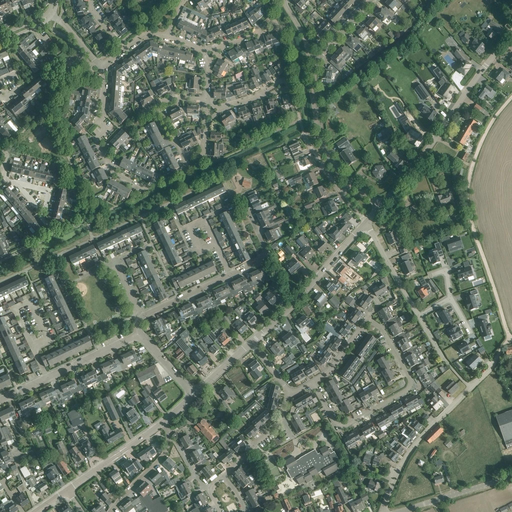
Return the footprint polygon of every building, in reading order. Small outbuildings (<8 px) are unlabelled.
[(4,0),(3,0),(0,1),(0,4),(3,11),(8,9),(10,12),(13,11),(11,8),(10,5),(7,6),(4,0)] [(18,1),(17,0),(10,0),(12,1),(9,3),(10,5),(11,8),(14,7),(13,4),(18,1)] [(204,8),(206,7),(201,0),(198,0),(196,2),(197,3),(194,5),(198,10),(200,9),(203,7),(204,8)] [(305,5),(299,0),(297,0),(295,3),(297,5),(294,8),(301,14),(304,11),(301,9),(305,5)] [(398,0),(394,0),(393,0),(388,0),(388,2),(386,0),(387,0),(386,0),(384,2),(388,6),(392,10),(395,7),(399,10),(403,5),(398,0)] [(343,1),(339,6),(347,12),(348,11),(347,10),(350,7),(343,1)] [(260,2),(253,8),(261,18),(264,15),(265,13),(262,9),(265,7),(260,2)] [(80,15),(81,16),(84,15),(83,9),(86,9),(85,6),(74,8),(74,11),(77,10),(78,16),(80,15)] [(347,12),(339,6),(336,10),(342,15),(344,13),(346,14),(347,12)] [(245,14),(252,24),(257,20),(257,21),(261,18),(253,8),(245,14)] [(398,19),(388,10),(386,13),(382,9),(379,11),(379,10),(376,13),(377,14),(384,21),(387,18),(389,21),(391,18),(393,20),(392,21),(395,23),(398,20),(397,20),(398,19)] [(121,17),(119,15),(115,10),(113,12),(109,15),(107,17),(109,19),(108,20),(110,22),(112,21),(114,23),(121,17)] [(336,10),(332,14),(339,21),(340,19),(339,18),(342,15),(336,10)] [(338,22),(339,21),(332,14),(328,18),(334,24),(337,21),(338,22)] [(84,15),(81,16),(81,17),(79,19),(83,23),(81,25),(83,27),(92,20),(90,17),(88,19),(84,15)] [(114,27),(116,29),(125,22),(121,17),(114,23),(116,25),(114,27)] [(182,31),(187,22),(182,20),(182,18),(179,17),(176,25),(178,26),(178,27),(181,29),(180,30),(182,31)] [(366,24),(370,27),(373,30),(377,26),(379,28),(383,24),(380,21),(376,18),(374,20),(372,18),(366,24)] [(500,26),(491,20),(488,18),(481,27),(488,33),(486,35),(492,39),(496,34),(487,28),(489,25),(502,33),(504,29),(500,26)] [(246,19),(240,21),(244,29),(249,27),(246,19)] [(91,35),(96,31),(95,29),(96,28),(95,27),(97,25),(94,22),(92,20),(83,27),(85,30),(87,28),(91,32),(90,33),(91,35)] [(240,21),(235,24),(239,32),(244,29),(240,21)] [(321,25),(329,32),(330,31),(329,30),(332,27),(325,21),(321,25)] [(116,29),(121,36),(128,30),(125,26),(127,24),(125,22),(116,29)] [(188,32),(192,24),(187,22),(182,31),(185,32),(185,31),(188,32)] [(193,36),(197,27),(192,24),(188,32),(192,34),(191,35),(193,36)] [(230,25),(229,25),(234,34),(239,32),(235,24),(230,26),(230,25)] [(234,34),(229,25),(224,27),(228,35),(233,33),(234,34)] [(328,33),(329,32),(321,25),(317,29),(324,35),(326,32),(328,33)] [(470,25),(466,28),(471,35),(476,32),(470,25)] [(199,37),(202,29),(201,29),(197,27),(193,36),(195,37),(196,35),(199,37)] [(218,27),(213,29),(216,37),(219,35),(220,37),(222,36),(218,27)] [(369,30),(366,27),(364,30),(361,28),(356,33),(359,36),(362,39),(366,35),(369,38),(373,34),(369,31),(369,30)] [(207,44),(207,32),(202,29),(199,37),(202,38),(201,40),(204,41),(204,44),(207,44)] [(216,37),(213,29),(207,32),(207,44),(211,44),(211,41),(214,40),(213,38),(216,37)] [(324,35),(317,29),(313,34),(318,37),(317,39),(319,40),(324,35)] [(96,45),(106,37),(104,35),(102,36),(99,32),(97,33),(96,31),(91,35),(94,38),(95,37),(98,40),(94,43),(96,45)] [(274,34),(270,35),(274,47),(275,47),(275,44),(279,43),(280,45),(282,44),(280,38),(278,39),(276,34),(274,34)] [(465,34),(461,38),(466,43),(469,40),(468,39),(469,38),(465,34)] [(262,41),(265,50),(264,49),(267,48),(266,47),(271,45),(272,48),(274,47),(270,35),(266,36),(266,37),(263,38),(264,40),(262,41)] [(102,45),(105,50),(112,44),(106,37),(96,45),(98,48),(102,45)] [(367,47),(355,37),(354,39),(351,37),(346,43),(350,46),(353,50),(353,49),(356,52),(361,46),(362,47),(362,48),(365,49),(367,47)] [(19,54),(25,49),(28,47),(24,43),(26,41),(24,39),(20,43),(21,45),(15,50),(19,54)] [(254,41),(252,42),(255,51),(256,54),(265,50),(262,41),(261,41),(259,42),(258,39),(254,41)] [(152,53),(158,54),(160,46),(157,45),(157,44),(154,43),(153,40),(150,41),(152,53)] [(474,45),(472,48),(479,54),(481,52),(482,52),(484,50),(483,50),(485,47),(475,40),(472,44),(474,45)] [(145,48),(143,50),(148,56),(152,53),(150,41),(147,42),(147,44),(144,46),(145,48)] [(244,48),(247,57),(252,55),(251,52),(255,51),(252,42),(249,43),(249,42),(245,44),(247,47),(244,48)] [(158,54),(163,56),(166,46),(164,45),(163,47),(160,46),(158,54)] [(169,57),(171,49),(168,48),(168,47),(166,46),(163,56),(162,60),(163,60),(163,59),(165,59),(165,60),(168,61),(169,57)] [(245,58),(247,57),(244,48),(241,50),(239,46),(235,48),(236,49),(233,50),(238,58),(242,56),(244,59),(245,58)] [(353,54),(349,51),(346,47),(343,50),(341,48),(339,50),(338,49),(336,52),(337,53),(336,53),(343,60),(346,62),(353,54)] [(169,57),(174,59),(177,49),(175,48),(174,50),(171,49),(169,57)] [(5,49),(0,51),(0,52),(2,58),(8,56),(5,49)] [(19,54),(23,59),(32,52),(30,50),(28,52),(25,49),(19,54)] [(139,50),(137,52),(143,60),(148,56),(143,50),(140,52),(139,50)] [(227,59),(230,62),(232,63),(233,64),(234,64),(236,63),(234,61),(238,58),(233,50),(231,51),(227,53),(228,55),(225,57),(227,59)] [(457,69),(465,75),(465,74),(468,70),(468,69),(470,65),(468,64),(470,62),(460,50),(455,53),(462,62),(457,69)] [(180,60),(185,61),(188,52),(186,51),(185,53),(182,52),(180,60)] [(23,59),(27,64),(36,56),(32,52),(23,59)] [(131,58),(136,65),(137,64),(138,63),(141,67),(143,65),(141,61),(143,60),(137,52),(135,53),(136,54),(133,56),(132,57),(131,58)] [(188,52),(185,61),(188,62),(188,64),(194,66),(196,58),(192,58),(193,55),(190,54),(190,52),(188,52)] [(343,60),(336,53),(331,59),(334,61),(331,63),(339,70),(343,65),(341,63),(343,60)] [(27,64),(31,68),(40,61),(36,56),(27,64)] [(125,60),(131,68),(133,71),(138,68),(136,65),(131,58),(128,60),(127,59),(125,60)] [(218,61),(216,65),(227,71),(228,69),(226,68),(228,64),(224,62),(220,59),(219,61),(218,61)] [(127,72),(131,68),(125,60),(123,61),(125,63),(122,65),(127,72)] [(40,61),(31,68),(35,73),(41,68),(38,65),(41,63),(40,61)] [(111,69),(122,75),(127,72),(122,65),(119,67),(118,65),(115,67),(113,66),(111,69)] [(227,71),(216,65),(214,68),(215,68),(213,71),(216,72),(214,75),(218,77),(220,78),(224,71),(226,73),(227,71)] [(269,68),(271,70),(273,75),(277,72),(279,76),(285,72),(280,65),(276,67),(274,65),(269,68)] [(335,74),(338,71),(331,65),(328,68),(328,70),(325,70),(325,75),(323,74),(322,79),(326,79),(326,83),(331,84),(332,74),(335,74)] [(251,70),(255,78),(248,81),(252,90),(260,87),(256,79),(259,78),(257,74),(254,68),(251,70)] [(113,80),(122,81),(122,75),(111,69),(110,72),(112,73),(112,77),(114,77),(113,80)] [(439,69),(434,72),(440,80),(441,81),(444,85),(439,93),(438,94),(442,96),(442,97),(443,99),(445,96),(448,98),(454,90),(451,88),(450,87),(451,86),(439,69)] [(505,80),(510,74),(503,69),(500,72),(498,70),(495,74),(494,74),(491,77),(494,79),(495,79),(500,82),(503,78),(505,80)] [(261,77),(262,80),(265,84),(271,81),(269,77),(272,75),(269,70),(266,71),(267,74),(261,77)] [(190,78),(189,83),(199,84),(200,78),(194,78),(194,75),(188,75),(188,78),(190,78)] [(39,78),(34,82),(39,88),(42,86),(43,88),(47,85),(44,80),(42,82),(39,78)] [(170,83),(172,82),(173,79),(168,79),(165,80),(166,82),(161,85),(165,93),(171,91),(168,86),(171,85),(170,83)] [(154,81),(150,83),(156,95),(159,94),(160,96),(165,93),(161,85),(160,82),(155,84),(154,81)] [(238,83),(238,85),(241,95),(247,93),(246,90),(248,90),(246,82),(246,81),(243,82),(243,81),(238,83)] [(34,82),(30,86),(35,92),(39,88),(34,82)] [(189,83),(186,83),(186,89),(187,89),(187,93),(193,93),(194,89),(199,90),(199,84),(189,83)] [(220,89),(220,99),(226,99),(226,92),(230,91),(229,85),(226,86),(226,89),(220,89)] [(241,95),(238,85),(233,87),(232,85),(229,85),(230,91),(234,91),(235,96),(241,95)] [(430,96),(421,85),(415,89),(424,101),(424,106),(425,106),(425,107),(426,107),(425,100),(430,96)] [(482,100),(486,95),(487,96),(491,100),(496,93),(492,90),(493,90),(487,85),(485,88),(484,90),(481,88),(475,96),(482,100)] [(30,86),(25,90),(30,96),(35,92),(30,86)] [(83,90),(82,96),(91,97),(91,94),(96,95),(97,92),(97,88),(84,86),(84,90),(83,90)] [(215,89),(215,87),(212,87),(211,93),(214,93),(214,99),(220,99),(220,89),(215,89)] [(30,96),(25,90),(20,93),(23,97),(28,102),(32,99),(30,96)] [(149,93),(144,96),(148,104),(153,102),(151,97),(153,96),(150,90),(148,91),(149,93)] [(79,101),(82,102),(95,104),(95,101),(90,101),(91,97),(82,96),(80,95),(79,101)] [(289,105),(290,108),(295,106),(292,98),(290,99),(288,95),(284,96),(284,97),(282,97),(283,102),(280,102),(281,106),(284,105),(285,106),(289,105)] [(30,105),(28,102),(23,97),(20,99),(17,96),(16,97),(26,109),(30,105)] [(148,104),(144,96),(139,98),(138,96),(135,98),(136,99),(138,103),(140,102),(143,107),(148,104)] [(17,102),(14,104),(21,113),(26,109),(16,97),(14,99),(17,102)] [(263,106),(265,110),(266,114),(270,113),(269,111),(275,109),(273,105),(275,105),(276,107),(278,106),(276,101),(274,102),(273,99),(265,101),(266,105),(263,106)] [(16,117),(21,113),(14,104),(11,107),(8,103),(6,105),(16,117)] [(108,113),(120,109),(120,103),(112,103),(111,106),(110,106),(109,109),(107,110),(108,113)] [(257,112),(261,111),(262,110),(261,107),(260,107),(259,103),(255,104),(255,105),(252,106),(253,111),(255,115),(258,114),(257,112)] [(188,107),(184,108),(186,117),(193,118),(194,105),(188,105),(188,107)] [(202,118),(202,109),(199,108),(199,106),(194,105),(193,118),(198,119),(198,117),(202,118)] [(478,114),(482,109),(476,105),(473,110),(478,114)] [(425,106),(424,106),(421,111),(422,111),(427,115),(425,118),(428,120),(430,122),(430,121),(431,122),(434,117),(436,115),(437,113),(431,110),(430,110),(429,110),(426,107),(425,107),(425,106)] [(88,112),(89,109),(81,107),(80,113),(94,120),(95,117),(93,116),(94,113),(88,112)] [(179,107),(174,109),(178,118),(183,116),(184,118),(186,117),(184,108),(180,108),(179,107)] [(249,110),(246,111),(245,107),(237,109),(239,114),(240,117),(243,116),(244,119),(251,117),(250,115),(249,110)] [(115,117),(118,119),(124,113),(120,109),(108,113),(109,116),(110,116),(110,117),(112,117),(112,116),(114,118),(115,117)] [(168,112),(170,115),(167,116),(171,124),(174,123),(179,121),(178,118),(174,109),(168,112)] [(224,115),(223,116),(220,118),(223,122),(222,123),(225,128),(229,125),(229,124),(235,120),(232,115),(229,111),(225,114),(226,115),(225,116),(224,115)] [(80,113),(76,117),(82,123),(84,120),(88,124),(90,122),(93,123),(94,120),(80,113)] [(124,113),(118,119),(120,121),(119,123),(121,124),(128,117),(124,113)] [(406,116),(404,117),(408,124),(411,128),(406,130),(409,134),(405,138),(418,147),(424,139),(415,133),(416,131),(417,131),(417,130),(416,130),(416,129),(413,128),(406,116)] [(79,125),(82,123),(76,117),(72,121),(76,126),(74,128),(79,133),(83,129),(79,125)] [(463,130),(470,134),(472,130),(476,133),(480,127),(476,125),(477,123),(470,119),(468,121),(469,122),(468,125),(466,124),(463,130)] [(146,126),(143,128),(144,130),(147,128),(149,131),(149,132),(157,128),(155,122),(146,127),(146,126)] [(4,125),(0,129),(0,132),(2,135),(11,128),(7,123),(4,126),(4,125)] [(383,136),(379,138),(381,142),(393,135),(389,127),(385,130),(381,132),(381,133),(383,136)] [(11,128),(2,135),(6,140),(15,132),(11,128)] [(151,137),(160,133),(157,128),(149,132),(149,131),(145,133),(146,135),(150,133),(151,136),(151,137)] [(122,130),(118,134),(128,144),(128,143),(125,140),(128,138),(129,140),(129,139),(132,137),(131,135),(129,136),(122,130)] [(192,131),(187,133),(192,145),(198,142),(195,137),(198,136),(195,130),(192,132),(192,131)] [(470,134),(463,130),(456,141),(463,146),(470,134)] [(221,140),(221,131),(218,131),(218,133),(211,133),(211,139),(216,139),(221,140)] [(154,142),(162,138),(160,133),(151,137),(151,136),(148,138),(149,140),(152,139),(154,141),(154,142)] [(187,133),(182,136),(182,137),(178,138),(183,148),(183,147),(186,146),(187,147),(192,145),(187,133)] [(128,144),(118,134),(114,138),(124,148),(128,144)] [(76,147),(88,141),(85,136),(77,140),(77,139),(73,141),(74,143),(78,142),(79,145),(76,146),(76,147)] [(123,149),(124,148),(114,138),(110,143),(117,149),(120,146),(123,149)] [(157,147),(165,143),(162,138),(154,142),(154,141),(150,143),(151,144),(151,145),(155,144),(156,147),(157,147)] [(346,147),(350,144),(345,138),(336,144),(340,150),(341,150),(343,152),(340,154),(349,166),(356,161),(346,147)] [(78,151),(78,152),(90,146),(88,141),(76,147),(77,148),(80,147),(82,150),(78,151)] [(161,151),(167,148),(165,143),(157,147),(156,147),(153,148),(153,149),(154,150),(157,149),(159,152),(161,152),(161,151)] [(288,148),(287,146),(283,148),(285,152),(286,155),(292,152),(295,160),(300,158),(304,156),(302,152),(299,153),(297,148),(300,147),(298,143),(288,148)] [(219,156),(219,150),(223,150),(224,145),(210,144),(210,149),(211,149),(211,156),(213,156),(213,162),(220,159),(220,157),(219,156)] [(93,151),(90,146),(78,152),(75,154),(76,155),(83,152),(84,155),(81,157),(93,151)] [(163,156),(172,152),(170,148),(168,149),(167,148),(161,151),(161,152),(163,155),(159,157),(160,159),(164,157),(163,156)] [(83,162),(84,162),(95,156),(93,151),(81,157),(82,159),(85,157),(87,160),(83,162)] [(166,162),(174,157),(172,152),(163,156),(164,157),(165,160),(162,162),(163,164),(166,162)] [(405,163),(400,159),(392,152),(387,157),(396,164),(394,166),(399,170),(405,163)] [(469,155),(463,152),(460,158),(465,161),(469,155)] [(98,161),(95,156),(84,162),(84,164),(88,162),(89,165),(86,167),(98,161)] [(120,166),(125,169),(131,157),(130,157),(128,160),(124,158),(120,166)] [(125,169),(130,172),(136,160),(135,159),(133,163),(130,161),(132,158),(131,157),(125,169)] [(169,167),(177,162),(174,157),(166,162),(168,165),(164,167),(165,169),(166,169),(169,167)] [(302,160),(301,158),(295,161),(296,164),(297,163),(299,166),(303,164),(305,169),(309,167),(308,165),(310,164),(309,161),(309,160),(308,159),(307,158),(302,160)] [(16,174),(19,162),(10,160),(8,167),(11,168),(10,172),(16,174)] [(130,172),(135,174),(141,163),(140,162),(138,165),(135,164),(137,160),(136,160),(130,172)] [(91,167),(92,171),(99,168),(101,167),(98,161),(86,167),(87,169),(91,167)] [(170,170),(168,171),(170,175),(172,174),(171,172),(180,168),(177,162),(169,167),(170,170)] [(141,163),(135,174),(141,177),(147,165),(145,164),(143,168),(140,166),(142,163),(141,163)] [(24,167),(22,175),(28,177),(31,165),(29,164),(28,168),(24,167)] [(141,177),(146,180),(152,168),(150,167),(148,170),(145,169),(147,165),(141,177)] [(382,167),(382,166),(382,167),(376,167),(375,167),(376,167),(373,173),(377,178),(376,178),(377,178),(383,178),(383,177),(386,172),(382,167)] [(39,181),(42,168),(40,167),(39,171),(36,170),(34,178),(36,179),(36,180),(39,181)] [(43,181),(45,181),(47,173),(44,172),(45,168),(42,168),(39,181),(42,182),(43,181)] [(95,174),(97,178),(105,174),(103,169),(100,170),(99,168),(92,171),(91,171),(93,175),(95,174)] [(152,168),(146,180),(151,182),(155,174),(150,172),(152,168)] [(47,173),(45,181),(48,182),(47,182),(48,183),(51,184),(51,182),(54,172),(48,170),(47,173)] [(60,180),(58,179),(60,173),(59,172),(56,172),(56,171),(54,171),(54,172),(51,182),(59,185),(60,180)] [(308,190),(314,188),(313,186),(319,184),(314,172),(306,176),(309,183),(305,185),(308,190)] [(455,177),(455,179),(462,181),(462,178),(455,177),(456,173),(453,173),(453,176),(455,177)] [(108,179),(105,174),(97,178),(99,182),(97,183),(99,187),(107,183),(105,180),(108,179)] [(295,182),(302,179),(300,175),(289,180),(291,187),(296,185),(295,182)] [(110,194),(116,183),(111,180),(109,184),(107,188),(106,188),(105,191),(107,193),(108,189),(111,191),(110,194)] [(115,197),(121,185),(116,183),(110,194),(112,195),(114,192),(117,193),(115,197)] [(216,187),(220,195),(226,192),(222,184),(216,187)] [(120,199),(126,188),(121,185),(115,197),(117,198),(119,194),(122,196),(120,199)] [(315,190),(314,188),(308,190),(308,191),(307,191),(308,193),(314,190),(318,200),(327,196),(323,186),(315,190)] [(12,193),(8,187),(1,194),(3,196),(4,195),(8,200),(17,192),(16,190),(12,193)] [(216,187),(210,190),(214,198),(220,195),(216,187)] [(126,188),(120,199),(122,200),(124,197),(127,199),(132,190),(126,188)] [(54,194),(65,196),(69,197),(70,191),(59,189),(58,192),(54,191),(54,194)] [(214,198),(210,190),(204,193),(208,200),(214,198)] [(455,201),(455,200),(451,190),(446,192),(447,195),(442,197),(441,196),(436,198),(439,207),(445,206),(444,204),(455,201)] [(248,198),(251,204),(258,200),(256,194),(255,194),(254,191),(253,192),(248,194),(250,197),(248,198)] [(8,200),(5,202),(9,206),(18,199),(15,196),(19,194),(17,192),(8,200)] [(198,196),(202,203),(208,200),(204,193),(198,196)] [(57,197),(56,200),(64,202),(65,196),(54,194),(53,196),(57,197)] [(196,206),(202,203),(198,196),(192,198),(196,206)] [(192,198),(186,201),(190,209),(196,206),(192,198)] [(18,199),(9,206),(11,208),(13,206),(16,209),(25,201),(23,199),(20,202),(18,199)] [(261,206),(258,200),(251,204),(254,209),(255,209),(257,212),(261,210),(263,209),(261,206)] [(304,205),(306,210),(316,205),(314,200),(304,205)] [(324,204),(326,209),(329,215),(338,211),(333,200),(324,204)] [(16,209),(19,213),(25,208),(23,205),(26,203),(25,201),(16,209)] [(184,212),(190,209),(186,201),(181,204),(184,212)] [(184,212),(181,204),(174,207),(178,215),(184,212)] [(54,208),(53,212),(61,214),(62,208),(51,205),(50,207),(54,208)] [(257,215),(260,222),(267,218),(265,215),(269,213),(267,207),(263,209),(261,210),(263,213),(257,215)] [(20,220),(23,218),(32,210),(31,209),(28,211),(25,208),(19,213),(17,216),(20,220)] [(290,208),(285,210),(289,219),(294,217),(290,208)] [(32,210),(23,218),(27,223),(33,218),(31,215),(34,212),(32,210)] [(220,215),(223,221),(231,218),(228,212),(220,215)] [(341,224),(338,227),(344,233),(352,225),(348,221),(349,220),(349,221),(352,218),(347,213),(343,216),(339,221),(339,222),(341,224)] [(33,218),(27,223),(31,227),(40,220),(39,218),(35,220),(33,218)] [(223,221),(226,227),(233,224),(231,218),(223,221)] [(269,225),(270,228),(275,226),(272,220),(268,222),(267,218),(260,222),(263,228),(269,225)] [(40,220),(31,227),(35,232),(41,227),(38,224),(42,221),(40,220)] [(157,231),(164,227),(162,221),(154,225),(157,231)] [(133,227),(137,234),(143,231),(139,224),(133,227)] [(226,227),(229,233),(236,230),(233,224),(226,227)] [(277,225),(275,226),(270,228),(271,231),(266,234),(269,241),(274,239),(274,241),(278,239),(274,230),(279,228),(277,225)] [(340,236),(342,233),(343,233),(337,228),(334,225),(332,227),(334,229),(329,235),(336,241),(338,238),(339,238),(341,236),(340,236)] [(133,227),(127,230),(131,237),(137,234),(133,227)] [(157,231),(160,237),(167,233),(164,227),(157,231)] [(127,230),(121,232),(125,240),(131,237),(127,230)] [(229,233),(231,239),(239,236),(236,230),(229,233)] [(391,245),(397,242),(398,242),(393,230),(386,234),(391,245)] [(121,232),(115,235),(119,243),(125,240),(121,232)] [(160,237),(163,243),(170,239),(167,233),(160,237)] [(115,235),(109,238),(113,246),(119,243),(115,235)] [(231,239),(234,245),(242,242),(239,236),(231,239)] [(301,237),(297,241),(302,247),(306,243),(301,237)] [(109,238),(103,241),(107,249),(113,246),(109,238)] [(459,238),(447,242),(447,244),(450,252),(449,252),(450,252),(458,249),(457,246),(462,245),(460,239),(460,238),(459,238)] [(165,249),(173,245),(170,239),(163,243),(165,249)] [(0,243),(0,250),(8,246),(6,241),(0,243)] [(103,241),(97,244),(101,251),(107,249),(103,241)] [(316,247),(317,249),(321,253),(328,247),(323,241),(319,245),(317,242),(314,245),(316,247)] [(234,245),(237,251),(245,248),(242,242),(234,245)] [(87,248),(91,256),(97,253),(94,245),(87,248)] [(165,249),(168,255),(176,251),(173,245),(165,249)] [(402,254),(407,252),(405,245),(399,247),(402,254)] [(9,248),(8,246),(0,250),(0,256),(7,253),(6,250),(9,248)] [(288,246),(285,249),(291,256),(294,253),(288,246)] [(302,249),(297,254),(301,259),(304,256),(307,260),(313,255),(312,253),(314,252),(309,247),(307,249),(305,251),(302,249)] [(87,248),(81,251),(85,259),(91,256),(87,248)] [(237,251),(240,257),(248,254),(245,248),(237,251)] [(432,261),(433,265),(441,262),(439,258),(444,256),(441,249),(434,251),(434,252),(430,254),(430,255),(428,256),(430,262),(432,261)] [(81,251),(75,254),(79,262),(85,259),(81,251)] [(148,257),(146,251),(138,254),(141,260),(148,257)] [(168,255),(171,260),(179,257),(176,251),(168,255)] [(359,264),(358,263),(361,260),(364,263),(368,257),(363,252),(361,254),(359,252),(358,254),(355,252),(351,257),(353,259),(350,262),(356,267),(359,264)] [(408,261),(407,259),(410,258),(409,253),(401,257),(404,262),(401,264),(406,275),(413,271),(408,260),(408,261)] [(79,262),(75,254),(69,257),(73,265),(79,262)] [(250,260),(248,254),(240,257),(243,263),(250,260)] [(148,257),(141,260),(138,262),(141,268),(151,263),(148,257)] [(174,267),(182,263),(179,257),(171,260),(174,267)] [(290,260),(292,262),(288,265),(287,265),(286,266),(286,267),(286,268),(286,269),(287,270),(288,270),(292,274),(291,273),(297,268),(298,269),(301,266),(299,265),(299,264),(298,262),(297,262),(293,258),(290,260)] [(87,264),(88,265),(90,269),(96,266),(93,260),(87,263),(87,264)] [(214,261),(176,279),(176,278),(172,280),(176,289),(180,287),(181,288),(217,271),(215,266),(216,266),(214,261)] [(144,274),(146,272),(154,269),(151,263),(141,268),(144,274)] [(344,265),(343,266),(338,272),(342,276),(346,272),(348,274),(350,272),(348,269),(344,265)] [(463,278),(464,278),(465,281),(469,280),(468,277),(473,276),(470,267),(456,271),(459,279),(463,278)] [(157,275),(154,269),(146,272),(149,278),(157,275)] [(262,269),(256,272),(261,282),(265,280),(266,282),(271,279),(268,274),(265,275),(262,269)] [(250,282),(253,288),(257,286),(256,284),(261,282),(256,272),(249,275),(252,281),(250,282)] [(44,279),(47,285),(55,282),(52,275),(44,279)] [(160,281),(157,275),(149,278),(152,284),(160,281)] [(24,277),(18,280),(21,288),(28,285),(24,277)] [(244,277),(238,280),(243,290),(247,288),(248,290),(253,288),(250,282),(247,283),(244,277)] [(420,278),(424,285),(415,291),(418,295),(419,294),(422,299),(428,295),(426,292),(430,289),(423,277),(420,278)] [(12,283),(16,291),(21,288),(18,280),(12,283)] [(243,290),(238,280),(232,283),(235,289),(232,291),(235,297),(239,294),(238,292),(243,290)] [(160,281),(152,284),(155,290),(163,286),(160,281)] [(325,287),(329,291),(331,293),(334,289),(336,291),(341,286),(335,281),(333,284),(330,281),(325,287)] [(47,285),(50,291),(58,287),(55,282),(47,285)] [(12,283),(6,286),(10,294),(16,291),(12,283)] [(385,295),(389,293),(384,284),(378,287),(383,295),(385,294),(385,295)] [(0,288),(4,296),(10,294),(6,286),(0,288)] [(166,292),(163,286),(155,290),(153,291),(156,297),(158,296),(166,292)] [(227,286),(220,289),(225,299),(229,297),(230,299),(235,297),(232,291),(230,292),(227,286)] [(50,291),(53,297),(60,293),(58,287),(50,291)] [(373,290),(374,293),(377,297),(380,295),(381,297),(381,296),(383,295),(378,287),(373,290)] [(225,299),(220,289),(214,292),(217,299),(215,300),(217,306),(222,304),(221,301),(225,299)] [(269,296),(266,299),(272,305),(278,300),(273,296),(276,293),(272,289),(269,291),(270,292),(267,294),(269,296)] [(474,295),(478,294),(477,290),(470,292),(471,296),(466,298),(467,302),(466,302),(469,310),(469,309),(470,311),(477,308),(476,303),(477,302),(474,295)] [(166,292),(158,296),(161,302),(168,299),(166,292)] [(53,297),(56,303),(63,299),(60,293),(53,297)] [(318,302),(316,304),(321,309),(329,300),(320,293),(317,296),(317,295),(315,298),(316,298),(315,299),(318,302)] [(360,296),(359,297),(370,305),(371,304),(372,304),(370,303),(372,300),(365,294),(363,294),(362,295),(361,296),(360,296)] [(209,295),(203,298),(207,308),(212,306),(213,308),(217,306),(215,300),(212,301),(209,295)] [(346,299),(354,304),(356,301),(348,295),(346,299)] [(369,307),(370,305),(359,297),(358,299),(358,300),(357,301),(357,303),(357,304),(358,304),(365,310),(367,307),(369,308),(369,307)] [(199,307),(197,309),(199,314),(204,312),(203,310),(207,308),(203,298),(196,301),(199,307)] [(331,298),(328,301),(337,310),(339,307),(340,307),(338,305),(331,298)] [(56,303),(58,309),(66,305),(63,299),(56,303)] [(352,307),(354,304),(346,299),(344,301),(352,307)] [(257,309),(259,311),(262,314),(268,309),(265,305),(260,301),(257,303),(260,306),(257,309)] [(195,317),(199,314),(197,309),(194,310),(191,304),(185,307),(190,317),(194,315),(195,317)] [(58,309),(61,315),(69,311),(66,305),(58,309)] [(390,313),(392,311),(389,306),(378,313),(379,316),(380,316),(381,318),(390,313)] [(179,317),(179,319),(181,323),(186,321),(185,319),(190,317),(185,307),(178,310),(181,316),(179,317)] [(237,309),(234,312),(239,317),(242,314),(237,309)] [(364,315),(358,311),(356,309),(352,314),(360,319),(361,318),(362,318),(364,315)] [(452,321),(453,321),(447,310),(442,313),(440,310),(435,313),(438,318),(441,316),(445,325),(450,322),(451,324),(453,323),(452,321)] [(61,315),(64,321),(72,317),(69,311),(61,315)] [(244,317),(248,321),(251,325),(257,320),(250,312),(247,315),(247,314),(246,314),(244,316),(244,317)] [(397,319),(395,316),(392,318),(390,313),(381,318),(382,319),(382,320),(383,323),(387,321),(389,324),(391,323),(397,319)] [(358,321),(360,319),(352,314),(348,318),(355,323),(357,320),(359,322),(358,321)] [(490,334),(489,330),(490,330),(490,329),(491,329),(490,324),(488,325),(486,321),(486,319),(488,319),(486,314),(478,317),(479,321),(480,321),(480,323),(478,323),(483,337),(491,335),(491,334),(490,334)] [(226,316),(223,318),(228,326),(231,324),(226,316)] [(296,328),(300,331),(302,334),(308,330),(305,326),(309,323),(311,326),(312,326),(314,324),(314,323),(311,319),(309,319),(308,320),(304,316),(297,322),(300,325),(296,328)] [(64,326),(65,328),(75,323),(72,317),(64,321),(66,325),(64,326)] [(152,323),(155,330),(166,325),(163,321),(165,320),(163,317),(158,319),(159,320),(152,323)] [(402,321),(400,317),(397,319),(391,323),(392,326),(389,328),(392,332),(399,328),(403,326),(400,321),(402,321)] [(236,322),(232,326),(235,330),(236,329),(242,334),(247,329),(244,325),(240,321),(237,323),(236,322)] [(345,323),(343,321),(339,326),(350,333),(351,332),(352,332),(350,330),(352,327),(345,323)] [(0,330),(1,333),(9,329),(6,323),(0,325),(0,330)] [(78,329),(75,323),(65,328),(66,330),(68,329),(70,333),(78,329)] [(172,333),(170,329),(168,329),(166,325),(155,330),(158,336),(165,333),(169,341),(172,338),(170,335),(172,333)] [(348,335),(350,333),(339,326),(336,331),(345,337),(347,334),(349,336),(349,335),(348,335)] [(461,331),(460,332),(458,328),(456,329),(456,328),(454,329),(452,326),(447,330),(451,336),(452,336),(455,340),(462,335),(463,334),(461,331)] [(10,328),(9,329),(1,333),(4,339),(11,335),(13,334),(10,328)] [(218,339),(221,342),(220,342),(224,346),(230,341),(229,339),(231,337),(229,335),(230,334),(225,328),(222,331),(216,336),(212,331),(208,334),(215,342),(218,339)] [(402,333),(399,328),(392,332),(395,337),(398,335),(399,338),(405,335),(403,332),(402,333)] [(186,330),(180,335),(182,338),(183,340),(184,340),(190,334),(189,332),(188,332),(186,330)] [(285,335),(282,337),(283,338),(283,339),(285,341),(282,343),(284,347),(288,345),(292,342),(295,345),(298,343),(293,337),(290,333),(286,336),(285,335)] [(400,347),(408,343),(410,342),(409,342),(410,341),(409,339),(408,339),(408,338),(410,337),(408,333),(405,335),(399,338),(401,341),(398,343),(400,347)] [(339,374),(343,377),(347,379),(360,361),(363,363),(365,360),(362,358),(376,339),(369,334),(355,353),(358,355),(356,357),(353,355),(339,374)] [(14,341),(11,335),(4,339),(7,345),(14,341)] [(331,341),(339,347),(341,345),(341,346),(341,345),(339,344),(342,341),(333,335),(329,340),(331,341)] [(57,351),(51,354),(45,357),(45,356),(41,358),(43,364),(45,367),(47,366),(49,365),(49,366),(56,363),(62,360),(68,358),(74,355),(80,352),(86,349),(92,346),(90,341),(91,341),(89,336),(81,340),(75,343),(69,346),(63,348),(57,351)] [(214,344),(212,342),(213,342),(207,336),(203,339),(210,348),(209,349),(211,351),(214,354),(220,350),(216,346),(215,344),(214,344)] [(179,339),(176,342),(181,348),(183,350),(185,353),(188,357),(191,354),(194,352),(193,350),(184,340),(183,340),(182,338),(179,339)] [(9,351),(17,347),(14,341),(7,345),(9,351)] [(338,349),(339,347),(331,341),(328,346),(326,348),(330,351),(332,349),(336,352),(338,349),(339,349),(338,349)] [(460,351),(462,355),(465,353),(466,355),(472,352),(468,345),(466,342),(458,346),(460,350),(460,351)] [(278,355),(277,354),(283,349),(278,343),(272,347),(271,346),(268,349),(275,358),(278,355)] [(410,348),(408,343),(400,347),(403,352),(406,350),(408,353),(417,348),(416,345),(413,347),(412,347),(410,348)] [(20,353),(17,347),(9,351),(12,357),(20,353)] [(321,355),(329,361),(330,359),(331,359),(329,358),(331,355),(329,353),(330,351),(326,348),(325,350),(321,355)] [(408,363),(418,357),(417,354),(420,352),(417,348),(408,353),(409,356),(405,358),(408,363)] [(205,363),(207,360),(204,356),(205,355),(201,350),(198,353),(200,355),(195,359),(198,362),(201,366),(202,367),(206,364),(205,363)] [(127,354),(131,364),(136,362),(137,364),(142,361),(140,355),(136,357),(133,351),(127,354)] [(182,351),(178,355),(175,357),(178,360),(184,354),(182,351)] [(20,353),(12,357),(15,363),(22,359),(20,353)] [(123,363),(119,365),(122,370),(128,368),(127,366),(131,364),(127,354),(120,357),(123,363)] [(317,360),(320,362),(324,365),(326,362),(328,363),(328,362),(329,361),(321,355),(317,360)] [(473,369),(481,361),(480,360),(477,356),(476,357),(475,355),(466,363),(467,363),(473,369)] [(419,356),(418,357),(408,363),(411,368),(416,365),(417,367),(427,362),(429,361),(427,358),(422,361),(419,356)] [(384,357),(380,359),(377,361),(380,366),(389,361),(388,360),(388,359),(386,360),(384,357)] [(25,365),(22,359),(15,363),(18,369),(25,365)] [(38,367),(35,360),(30,363),(32,367),(34,366),(35,368),(38,367)] [(113,360),(106,363),(111,373),(115,371),(116,373),(122,370),(119,365),(116,366),(113,360)] [(250,372),(254,376),(257,380),(262,376),(256,369),(260,366),(256,360),(249,366),(253,370),(250,372)] [(281,368),(282,371),(293,364),(291,360),(290,361),(287,364),(281,368)] [(382,372),(390,367),(389,364),(391,363),(390,363),(389,361),(380,366),(383,371),(382,372)] [(188,364),(185,366),(184,367),(184,368),(189,374),(190,373),(192,375),(193,375),(194,376),(196,374),(195,373),(198,371),(190,362),(188,364)] [(418,377),(426,372),(429,371),(426,366),(429,364),(427,362),(417,367),(419,370),(416,372),(418,377)] [(111,373),(106,363),(100,366),(103,373),(100,375),(102,381),(108,378),(107,375),(111,373)] [(314,363),(304,369),(302,366),(299,367),(301,370),(291,376),(296,384),(306,378),(304,375),(306,373),(308,377),(319,371),(314,363)] [(25,365),(18,369),(20,375),(28,371),(25,365)] [(135,374),(140,383),(140,384),(152,378),(159,374),(155,365),(135,374)] [(385,378),(393,373),(392,371),(393,371),(392,370),(390,372),(389,369),(391,368),(390,367),(382,372),(385,378)] [(94,371),(87,374),(92,384),(96,382),(97,383),(102,381),(100,375),(96,377),(94,371)] [(424,380),(428,387),(431,385),(433,382),(435,381),(433,379),(434,378),(431,373),(428,375),(426,372),(418,377),(421,382),(424,380)] [(385,378),(385,379),(388,383),(395,379),(393,376),(395,375),(395,374),(394,375),(393,373),(385,378)] [(0,389),(5,387),(11,384),(9,380),(11,379),(8,374),(1,378),(0,378),(0,389)] [(83,383),(80,384),(83,390),(88,388),(87,386),(92,384),(87,374),(80,377),(83,383)] [(164,383),(159,374),(152,378),(157,387),(164,383)] [(456,379),(446,389),(451,395),(459,387),(457,385),(459,382),(456,379)] [(333,380),(330,382),(326,384),(328,387),(326,388),(326,389),(327,388),(328,390),(336,385),(333,380)] [(83,390),(80,384),(76,386),(73,381),(67,384),(72,393),(76,391),(77,393),(83,390)] [(433,382),(431,385),(436,391),(439,389),(439,388),(433,382)] [(72,393),(67,384),(60,387),(63,392),(59,394),(62,400),(68,397),(67,395),(72,393)] [(272,385),(270,391),(280,394),(280,391),(281,392),(281,391),(279,391),(280,387),(272,385)] [(336,385),(328,390),(329,392),(328,392),(328,393),(330,392),(332,395),(339,390),(336,385)] [(431,385),(428,388),(433,394),(433,393),(436,391),(431,385)] [(226,401),(231,397),(232,398),(236,396),(231,390),(231,391),(227,386),(222,390),(221,389),(219,391),(220,392),(219,392),(226,401)] [(375,386),(370,389),(374,397),(376,396),(377,397),(376,395),(379,393),(375,386)] [(46,391),(50,401),(55,399),(56,402),(62,400),(59,394),(56,396),(52,388),(46,391)] [(159,388),(153,393),(160,402),(166,397),(159,388)] [(370,389),(364,392),(368,399),(372,397),(373,399),(373,398),(374,397),(370,389)] [(433,394),(439,399),(444,394),(439,389),(436,391),(433,394)] [(339,390),(332,395),(334,398),(332,399),(334,401),(342,396),(339,390)] [(38,402),(41,408),(47,405),(46,403),(50,401),(46,391),(39,395),(42,400),(38,402)] [(270,391),(269,397),(278,399),(276,399),(277,396),(280,396),(279,396),(280,394),(270,391)] [(309,392),(304,395),(308,403),(313,401),(313,400),(311,396),(309,392)] [(359,395),(364,404),(364,403),(366,402),(366,403),(367,403),(365,401),(368,399),(364,392),(359,395)] [(131,395),(132,397),(132,398),(135,404),(139,402),(136,395),(136,396),(134,393),(131,395)] [(299,398),(303,406),(308,403),(304,395),(299,398)] [(409,397),(414,406),(415,409),(420,406),(421,407),(425,405),(420,397),(417,399),(415,396),(412,397),(411,395),(411,396),(409,397)] [(433,395),(430,398),(432,401),(430,404),(436,410),(443,404),(436,398),(433,395)] [(109,396),(103,399),(113,421),(119,418),(109,396)] [(342,396),(334,401),(335,402),(334,403),(336,402),(338,405),(347,400),(347,399),(345,401),(342,396)] [(146,412),(147,413),(153,409),(152,408),(153,408),(150,405),(153,403),(149,397),(146,399),(143,402),(140,404),(146,413),(146,412)] [(278,399),(269,397),(271,398),(269,403),(278,406),(279,404),(280,404),(277,403),(278,399)] [(407,405),(404,407),(407,411),(409,410),(409,409),(414,406),(409,397),(407,398),(407,399),(404,400),(407,405)] [(32,398),(25,401),(30,411),(34,409),(35,410),(41,408),(38,402),(34,404),(32,398)] [(299,398),(294,401),(298,409),(303,406),(299,398)] [(347,400),(338,405),(341,404),(342,407),(340,408),(341,408),(342,410),(350,405),(347,400)] [(25,413),(30,411),(25,401),(19,404),(21,410),(17,412),(20,417),(26,415),(25,413)] [(289,419),(297,415),(296,413),(296,410),(298,409),(294,401),(295,404),(291,407),(289,414),(292,415),(293,417),(289,419)] [(404,413),(407,411),(404,407),(402,408),(400,404),(397,406),(396,404),(396,405),(394,406),(399,414),(404,412),(404,413)] [(353,410),(350,405),(342,410),(343,411),(342,412),(343,412),(345,411),(346,414),(353,410)] [(394,417),(399,414),(394,406),(392,407),(392,406),(393,408),(390,410),(394,417)] [(118,412),(120,418),(124,416),(122,410),(120,407),(116,409),(118,412)] [(309,414),(319,409),(318,407),(305,414),(312,426),(314,425),(308,414),(309,413),(309,414)] [(11,408),(5,411),(8,418),(12,417),(13,420),(16,418),(15,415),(13,412),(11,408)] [(137,418),(140,416),(133,408),(125,415),(128,418),(127,418),(128,420),(131,424),(138,419),(137,418)] [(73,428),(84,423),(78,409),(67,414),(73,428)] [(511,410),(496,416),(507,449),(511,447),(511,410)] [(8,418),(5,411),(0,413),(0,418),(2,422),(2,421),(4,425),(7,423),(5,420),(8,418)] [(261,415),(267,421),(269,419),(271,420),(272,418),(273,419),(266,411),(261,415)] [(385,425),(391,422),(386,413),(382,415),(383,416),(380,417),(385,425)] [(261,415),(257,419),(263,426),(265,425),(266,425),(264,423),(267,421),(261,415)] [(289,419),(292,424),(299,420),(297,415),(289,419)] [(375,419),(380,428),(385,425),(380,417),(379,418),(378,417),(375,419)] [(200,431),(204,434),(210,441),(211,441),(214,444),(220,438),(214,432),(215,432),(207,423),(203,419),(197,425),(202,430),(200,431)] [(257,419),(253,423),(259,430),(258,429),(260,426),(262,428),(263,426),(257,419)] [(292,424),(295,429),(302,425),(299,420),(292,424)] [(407,426),(409,428),(413,431),(415,429),(418,432),(422,427),(415,420),(412,423),(411,421),(407,426)] [(370,434),(376,431),(371,422),(367,424),(368,424),(365,425),(370,434)] [(254,425),(249,428),(255,436),(257,434),(258,435),(258,434),(256,433),(259,430),(253,423),(252,423),(254,425)] [(121,435),(118,429),(110,434),(105,425),(100,428),(106,438),(105,439),(106,440),(107,440),(109,444),(112,442),(112,441),(121,435)] [(297,434),(305,430),(302,425),(295,429),(297,434)] [(363,433),(361,434),(364,440),(366,439),(367,439),(372,436),(370,434),(365,425),(364,426),(363,426),(364,428),(361,430),(363,433)] [(445,430),(439,425),(427,436),(428,436),(425,439),(430,444),(432,441),(433,442),(445,430)] [(7,427),(5,428),(5,427),(1,429),(4,435),(8,445),(14,443),(7,427)] [(232,430),(228,433),(230,435),(234,432),(238,429),(236,427),(232,430)] [(74,444),(78,443),(71,428),(67,429),(74,444)] [(254,437),(255,436),(249,428),(245,432),(250,438),(253,436),(254,438),(254,437)] [(417,435),(413,431),(409,428),(407,431),(404,428),(401,431),(402,433),(401,434),(403,436),(407,439),(409,436),(412,440),(417,435)] [(353,433),(351,434),(356,443),(359,441),(361,442),(364,440),(361,434),(359,435),(356,430),(352,432),(353,433)] [(459,439),(461,437),(466,433),(463,430),(456,435),(459,439)] [(351,445),(356,443),(351,434),(349,435),(349,434),(348,434),(349,435),(345,437),(346,438),(343,440),(349,449),(352,447),(351,445)] [(187,435),(185,437),(180,439),(182,442),(180,443),(180,444),(181,443),(182,445),(190,440),(187,435)] [(241,439),(236,443),(243,450),(244,449),(245,450),(245,449),(243,448),(246,445),(244,442),(246,440),(242,435),(239,437),(241,439)] [(394,441),(396,442),(398,444),(400,445),(401,446),(403,444),(407,447),(411,442),(407,439),(403,436),(399,440),(395,437),(393,439),(394,441)] [(448,439),(444,444),(448,448),(453,444),(448,439)] [(184,447),(186,450),(193,446),(190,440),(182,445),(183,447),(182,447),(182,448),(184,447)] [(61,456),(67,453),(61,441),(55,444),(61,456)] [(388,443),(386,445),(391,449),(390,450),(392,451),(395,454),(397,452),(401,455),(405,450),(401,446),(400,445),(398,444),(396,442),(394,441),(391,445),(388,443)] [(241,452),(243,450),(236,443),(232,446),(229,442),(227,444),(231,449),(233,448),(237,453),(240,451),(241,452)] [(84,451),(85,453),(88,457),(95,453),(92,448),(91,447),(88,443),(82,447),(84,451)] [(227,452),(224,454),(230,462),(232,460),(232,461),(233,461),(231,459),(234,457),(229,451),(231,449),(227,444),(223,447),(227,452)] [(202,447),(201,445),(194,448),(196,451),(190,454),(192,457),(190,458),(190,459),(190,458),(191,460),(203,454),(200,455),(197,450),(202,447)] [(306,481),(307,483),(314,480),(313,478),(319,474),(318,474),(323,471),(327,477),(340,469),(335,461),(339,459),(338,459),(334,452),(333,452),(331,448),(328,449),(326,446),(326,447),(320,450),(323,455),(321,456),(321,455),(318,457),(317,455),(318,454),(315,450),(316,451),(309,455),(309,454),(300,459),(300,458),(301,460),(297,462),(294,456),(293,456),(293,457),(284,462),(288,469),(287,470),(292,479),(295,477),(299,485),(306,481)] [(75,447),(71,449),(69,451),(73,457),(71,458),(74,461),(76,459),(78,462),(79,462),(80,462),(83,460),(83,459),(84,458),(79,452),(79,453),(75,447)] [(145,453),(149,458),(156,454),(151,447),(144,451),(145,453)] [(4,452),(0,453),(4,461),(6,465),(8,464),(7,464),(14,461),(10,451),(10,452),(8,453),(7,451),(6,450),(4,452)] [(144,451),(137,455),(141,461),(143,460),(145,462),(149,459),(149,458),(145,453),(144,451)] [(376,456),(376,455),(372,454),(373,453),(372,453),(367,451),(366,454),(363,463),(369,465),(370,461),(373,462),(375,456),(376,456)] [(384,455),(386,463),(390,462),(392,460),(395,463),(400,458),(395,454),(392,451),(388,456),(387,455),(384,455)] [(383,464),(386,463),(384,455),(384,453),(381,454),(380,456),(379,456),(379,457),(376,456),(375,456),(373,462),(372,465),(378,467),(380,463),(383,464)] [(197,464),(199,467),(208,462),(203,454),(191,460),(192,462),(192,463),(194,462),(196,465),(197,464)] [(229,463),(230,462),(224,454),(219,458),(225,464),(227,462),(229,464),(229,463)] [(162,464),(166,467),(169,471),(173,466),(176,469),(178,467),(168,458),(162,464)] [(57,465),(62,472),(65,476),(70,472),(66,466),(67,465),(64,461),(63,460),(57,465)] [(132,471),(134,474),(142,468),(137,460),(132,464),(130,460),(122,465),(128,473),(132,471)] [(203,473),(205,475),(211,470),(208,466),(211,464),(209,461),(208,462),(199,467),(204,465),(206,468),(199,472),(199,473),(200,472),(201,474),(203,473)] [(26,466),(20,469),(24,478),(25,478),(31,487),(32,487),(36,484),(37,487),(38,488),(36,490),(36,491),(38,494),(39,494),(41,492),(48,488),(45,484),(44,483),(41,479),(41,478),(38,481),(37,481),(36,479),(34,476),(32,477),(28,470),(34,467),(32,464),(26,467),(26,466)] [(49,479),(50,480),(53,484),(59,480),(56,475),(57,474),(54,466),(50,468),(52,471),(46,475),(49,479)] [(238,470),(231,476),(233,478),(234,477),(236,479),(244,473),(245,472),(240,467),(238,470)] [(213,469),(211,470),(205,475),(207,478),(206,479),(207,481),(210,479),(211,481),(217,477),(216,475),(215,475),(213,472),(214,470),(213,469)] [(119,475),(116,470),(109,474),(113,480),(116,484),(122,479),(119,475)] [(161,476),(159,475),(156,471),(149,478),(156,486),(164,480),(161,476)] [(244,473),(236,479),(238,482),(236,484),(237,484),(237,483),(238,485),(246,479),(248,477),(246,474),(246,475),(244,473)] [(434,478),(436,484),(444,482),(442,476),(437,477),(436,474),(433,474),(434,478)] [(130,483),(125,476),(122,478),(127,486),(130,483)] [(166,481),(169,485),(170,487),(176,484),(173,479),(170,481),(167,476),(164,477),(166,481)] [(248,477),(246,479),(238,485),(240,487),(239,487),(241,486),(243,489),(249,484),(251,487),(253,485),(255,484),(259,481),(256,478),(252,481),(248,477)] [(342,502),(343,505),(346,504),(348,503),(346,500),(340,487),(341,487),(338,480),(333,483),(336,489),(336,490),(338,495),(342,502)] [(370,481),(369,485),(368,488),(372,489),(372,490),(378,492),(380,484),(370,481)] [(152,488),(148,485),(145,482),(136,490),(141,495),(139,497),(148,510),(149,511),(165,511),(168,511),(160,496),(152,501),(150,495),(153,491),(151,489),(152,488)] [(179,493),(181,491),(190,487),(189,485),(189,484),(187,485),(185,482),(182,484),(181,482),(174,485),(179,493)] [(26,490),(23,483),(18,487),(22,493),(19,495),(20,496),(16,499),(22,507),(29,502),(23,493),(26,490)] [(191,489),(190,487),(181,491),(184,497),(191,493),(189,490),(192,489),(191,488),(191,489)] [(247,499),(255,494),(253,489),(246,493),(247,496),(245,497),(246,497),(247,499)] [(196,502),(205,498),(204,496),(203,492),(197,496),(196,494),(193,496),(196,502)] [(369,499),(367,494),(365,492),(359,495),(361,499),(357,501),(356,498),(354,499),(360,510),(364,509),(364,508),(366,507),(363,502),(369,499)] [(103,494),(100,497),(105,502),(108,499),(103,494)] [(251,503),(258,499),(255,494),(247,499),(248,501),(247,501),(250,500),(251,503)] [(303,497),(305,502),(304,502),(306,507),(313,504),(311,499),(310,500),(308,495),(303,497)] [(122,505),(119,507),(122,511),(123,511),(128,511),(134,508),(136,511),(146,511),(148,510),(139,497),(136,499),(133,501),(132,500),(130,498),(128,500),(127,499),(121,504),(122,505)] [(205,498),(196,502),(199,508),(208,503),(206,499),(206,500),(205,498)] [(260,498),(258,499),(251,503),(253,506),(251,507),(252,509),(252,510),(259,506),(261,508),(268,505),(266,501),(261,504),(260,502),(262,501),(260,498)] [(286,498),(281,500),(282,501),(287,511),(291,509),(286,498)] [(356,511),(357,511),(360,510),(354,499),(353,500),(354,503),(350,505),(353,511),(355,511),(356,511)] [(3,504),(6,509),(7,508),(8,510),(9,511),(13,511),(18,509),(15,505),(14,504),(11,500),(9,502),(8,500),(7,501),(3,504)] [(336,511),(344,511),(344,510),(343,510),(341,503),(338,504),(339,507),(338,507),(338,508),(335,509),(336,511)]
